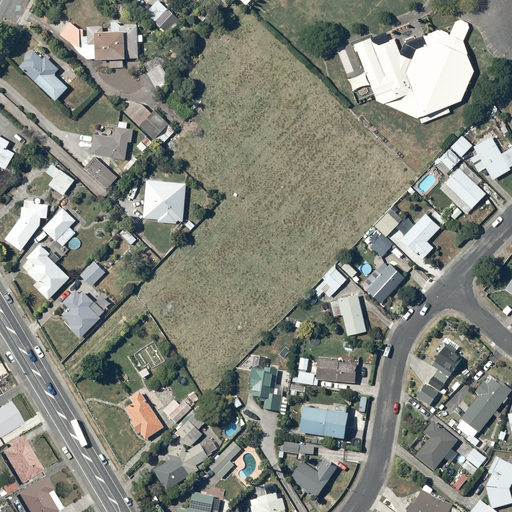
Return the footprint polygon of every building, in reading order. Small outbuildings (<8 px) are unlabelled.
[(157,0),(146,12),(156,22),(168,9),(158,0),(157,0)] [(376,18),(358,24),(377,81),(420,96),(465,82),(480,51),(468,23),(476,4),(464,0),(460,0),(454,16),(445,9),(425,14),(429,21),(419,35),(408,37),(398,17),(380,21),(376,18)] [(168,9),(156,22),(166,31),(178,19),(168,9)] [(199,24),(192,19),(183,30),(190,35),(199,24)] [(87,27),(88,36),(84,36),(83,29),(79,28),(70,21),(60,35),(75,45),(73,48),(89,59),(109,59),(109,67),(124,67),(123,58),(141,58),(140,42),(143,42),(143,34),(138,34),(137,22),(111,23),(111,32),(104,32),(103,26),(87,27)] [(43,59),(33,49),(33,50),(32,50),(31,50),(30,50),(29,50),(28,51),(27,51),(26,52),(26,53),(25,53),(24,54),(24,55),(24,56),(23,57),(23,58),(24,59),(18,65),(55,100),(68,87),(54,74),(58,69),(45,57),(43,59)] [(151,112),(136,98),(124,111),(139,126),(140,125),(162,145),(175,131),(153,110),(151,112)] [(510,132),(506,124),(499,128),(503,136),(510,132)] [(134,129),(114,126),(112,136),(94,133),(90,153),(125,159),(128,142),(132,143),(134,129)] [(473,145),(462,135),(451,147),(461,157),(473,145)] [(10,142),(0,136),(0,166),(6,169),(15,153),(6,148),(10,142)] [(502,153),(491,136),(474,146),(478,153),(470,158),(479,172),(486,167),(493,179),(510,169),(509,167),(511,165),(511,147),(502,153)] [(445,176),(451,170),(461,160),(449,148),(439,159),(434,164),(445,176)] [(117,177),(95,157),(84,168),(107,189),(117,177)] [(74,180),(52,164),(47,172),(54,178),(49,185),(63,195),(74,180)] [(463,211),(466,214),(486,194),(459,168),(439,188),(458,206),(449,214),(455,220),(463,211)] [(159,221),(177,223),(177,220),(183,221),(186,183),(147,180),(144,218),(159,219),(159,221)] [(47,217),(49,204),(24,199),(22,212),(4,239),(22,250),(40,223),(41,218),(47,217)] [(75,220),(62,208),(43,229),(63,246),(75,232),(69,227),(75,220)] [(449,218),(438,208),(432,214),(443,224),(449,218)] [(399,223),(388,212),(375,225),(386,236),(399,223)] [(440,227),(426,213),(401,239),(422,259),(433,247),(427,241),(440,227)] [(138,238),(127,227),(120,234),(132,245),(138,238)] [(393,244),(382,233),(370,246),(381,257),(393,244)] [(49,252),(40,244),(28,257),(36,265),(28,272),(37,281),(34,284),(48,299),(70,277),(47,255),(49,252)] [(382,301),(403,278),(406,276),(387,258),(376,270),(380,274),(372,283),(364,291),(379,304),(382,301)] [(105,272),(94,261),(80,275),(92,286),(105,272)] [(372,283),(359,271),(358,272),(345,261),(339,268),(364,291),(372,283)] [(347,278),(334,266),(323,278),(324,279),(313,291),(318,297),(324,291),(330,297),(347,278)] [(102,292),(93,301),(83,290),(80,293),(76,289),(63,301),(69,308),(63,314),(72,324),(70,327),(80,337),(96,322),(114,305),(102,292)] [(366,331),(358,294),(330,300),(333,316),(343,314),(348,335),(366,331)] [(301,331),(291,329),(290,336),(299,338),(301,331)] [(441,389),(452,373),(462,357),(453,352),(458,345),(447,338),(433,361),(437,363),(432,371),(438,375),(433,383),(441,389)] [(309,359),(300,358),(299,370),(308,371),(309,359)] [(318,386),(319,380),(354,384),(356,364),(318,360),(317,374),(298,372),(298,378),(293,378),(293,383),(312,385),(318,386)] [(147,368),(139,372),(142,378),(150,374),(147,368)] [(283,387),(275,386),(277,370),(266,368),(266,372),(252,370),(250,386),(248,396),(265,398),(264,410),(288,413),(289,397),(282,397),(283,387)] [(511,391),(493,376),(487,385),(483,382),(476,391),(480,395),(461,419),(479,433),(511,391)] [(306,386),(291,385),(290,396),(297,396),(297,392),(306,393),(306,386)] [(437,393),(425,385),(416,398),(429,406),(437,393)] [(164,427),(140,392),(130,399),(133,404),(125,409),(133,421),(131,423),(138,434),(140,432),(145,440),(164,427)] [(173,422),(175,424),(199,403),(201,401),(194,393),(180,405),(175,399),(163,410),(173,422)] [(243,405),(237,394),(231,397),(236,408),(243,405)] [(0,437),(22,424),(9,402),(0,407),(0,437)] [(199,403),(175,424),(177,426),(174,429),(176,431),(190,447),(203,435),(210,428),(199,416),(206,410),(199,403)] [(344,440),(348,414),(349,406),(332,404),(331,411),(304,407),(300,433),(344,440)] [(466,440),(471,433),(455,420),(449,427),(466,440)] [(458,442),(433,422),(419,439),(425,444),(415,456),(434,471),(444,457),(451,463),(458,454),(451,449),(458,442)] [(471,433),(466,440),(474,446),(479,439),(471,433)] [(42,471),(22,436),(10,444),(11,446),(2,451),(21,484),(42,471)] [(167,456),(170,462),(154,472),(167,492),(200,471),(196,466),(217,453),(208,438),(187,451),(184,445),(167,456)] [(242,449),(233,441),(209,467),(222,479),(233,466),(229,462),(242,449)] [(313,446),(282,442),(281,453),(312,457),(313,446)] [(486,458),(474,449),(461,466),(473,475),(486,458)] [(337,468),(320,456),(317,461),(312,468),(303,462),(290,480),(317,498),(337,468)] [(510,490),(511,484),(511,460),(507,458),(506,462),(497,457),(490,473),(492,474),(486,487),(492,508),(511,503),(511,498),(509,491),(510,490)] [(56,511),(62,508),(45,478),(18,494),(28,511),(56,511)] [(16,489),(12,481),(0,487),(0,495),(1,497),(16,489)] [(285,511),(283,500),(281,493),(276,494),(273,482),(263,484),(266,495),(249,500),(252,511),(285,511)] [(434,490),(425,486),(423,491),(418,489),(407,511),(453,511),(449,510),(452,505),(431,495),(434,490)] [(219,511),(222,499),(193,492),(189,511),(178,509),(177,511),(219,511)] [(496,511),(480,499),(470,511),(496,511)] [(5,501),(0,504),(0,511),(9,507),(5,501)]
